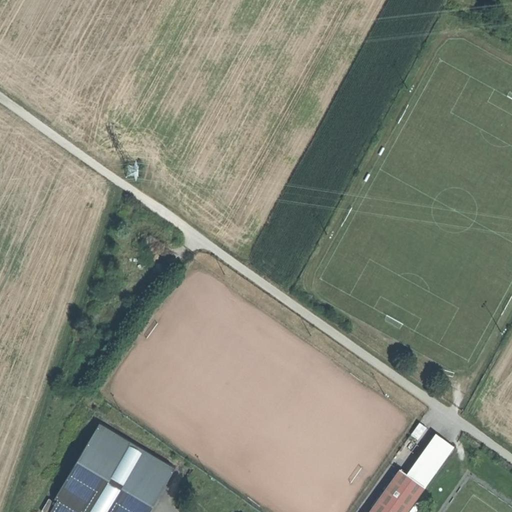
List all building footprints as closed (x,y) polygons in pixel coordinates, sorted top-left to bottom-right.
[(412,434),(419,439),(428,426),(421,421),(412,434)] [(146,511),(173,471),(97,423),(48,500),(51,502),(44,511),(146,511)] [(413,480),(425,488),(454,448),(441,439),(413,480)] [(407,511),(425,488),(413,480),(400,470),(369,511),(407,511)] [(36,511),(38,511),(44,511),(51,502),(48,500),(44,498),(36,511)]
